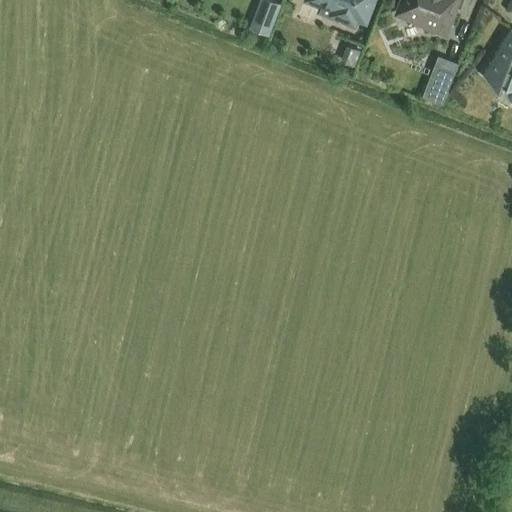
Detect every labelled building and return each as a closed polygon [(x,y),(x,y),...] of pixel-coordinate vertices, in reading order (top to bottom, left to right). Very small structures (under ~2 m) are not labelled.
[(267,34),(278,3),(270,0),(256,0),(247,26),(267,34)] [(304,0),(323,7),(321,12),(329,15),(354,24),(357,17),(364,20),(371,0),(304,0)] [(452,8),(454,0),(404,0),(399,12),(418,19),(417,22),(440,32),(445,19),(450,21),(455,9),(452,8)] [(511,27),(511,26),(482,74),(498,90),(501,80),(507,82),(506,85),(511,85),(511,27)] [(338,60),(352,65),(358,50),(344,45),(338,60)] [(440,103),(456,62),(436,54),(420,95),(440,103)]
